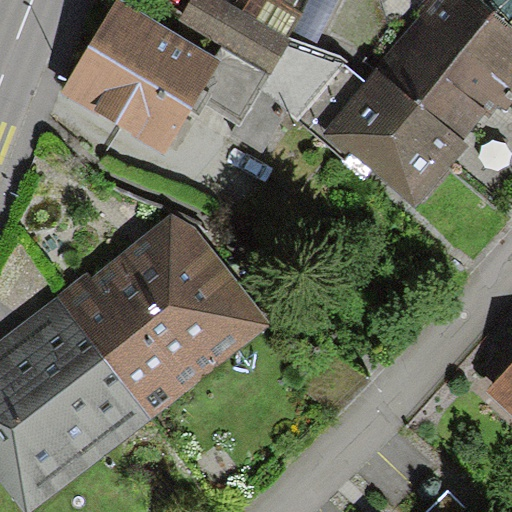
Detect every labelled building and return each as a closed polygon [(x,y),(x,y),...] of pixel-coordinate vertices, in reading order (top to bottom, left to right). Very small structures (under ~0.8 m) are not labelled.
[(284,73),(305,34),(238,0),(200,0),(188,23),(284,73)] [(511,82),(511,10),(499,0),(454,0),(341,135),(415,197),(511,82)] [(511,0),(499,0),(511,10),(511,0)] [(120,22),(78,92),(157,139),(199,69),(120,22)] [(308,121),(351,73),(316,41),(272,88),(308,121)] [(169,235),(0,363),(0,471),(22,500),(243,331),(169,235)] [(511,358),(483,387),(511,415),(511,358)]
